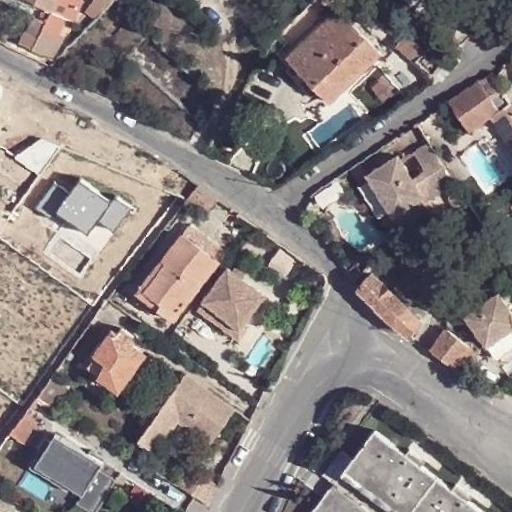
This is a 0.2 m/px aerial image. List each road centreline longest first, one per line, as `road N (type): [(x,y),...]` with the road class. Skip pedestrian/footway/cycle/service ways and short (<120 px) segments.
road 1 (residential): [(0,52),(261,208)]
road 2 (residential): [(261,208),(511,40)]
road 3 (residential): [(261,208),(336,272),(341,369)]
road 4 (residential): [(341,369),(399,374),(476,427),(511,436)]
road 5 (residential): [(341,369),(320,381),(281,430),(239,511)]
